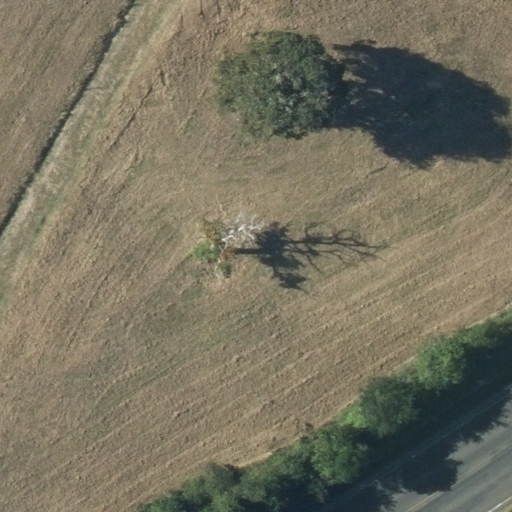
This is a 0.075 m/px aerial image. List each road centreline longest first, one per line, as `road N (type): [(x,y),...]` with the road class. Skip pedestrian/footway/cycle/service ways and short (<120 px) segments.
road 1 (track): [(0,284),(171,0)]
road 2 (secondary): [(511,447),(410,511)]
